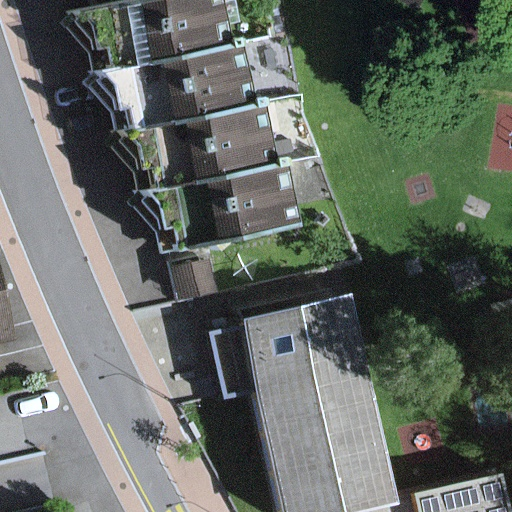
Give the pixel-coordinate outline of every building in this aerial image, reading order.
[(210,0),(127,0),(90,8),(103,69),(118,66),(220,43),(210,0)] [(220,43),(118,66),(131,127),(142,125),(248,102),(234,40),(220,43)] [(248,102),(142,125),(155,186),(170,183),(272,161),(258,99),(248,102)] [(272,161),(170,183),(183,244),(300,218),(286,158),(272,161)] [(0,340),(10,338),(0,295),(0,340)] [(345,302),(226,326),(264,511),(376,511),(387,510),(345,302)] [(417,511),(511,511),(502,475),(413,495),(417,511)]
